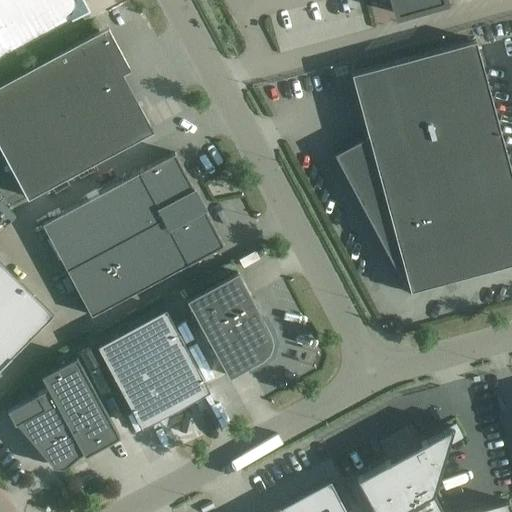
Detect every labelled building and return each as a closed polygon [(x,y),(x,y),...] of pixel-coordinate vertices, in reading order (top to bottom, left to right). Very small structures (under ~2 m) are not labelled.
[(0,0),(0,25),(19,15),(4,0),(0,0)] [(0,42),(5,53),(86,9),(81,0),(46,0),(19,15),(0,25),(0,42)] [(4,0),(19,15),(46,0),(4,0)] [(393,0),(397,13),(445,0),(444,0),(393,0)] [(152,128),(151,129),(121,73),(130,68),(108,26),(99,30),(0,82),(0,147),(27,197),(153,130),(152,128)] [(511,177),(475,40),(351,74),(368,136),(334,154),(409,294),(452,270),(451,264),(495,253),(499,267),(511,263),(511,177)] [(138,172),(42,224),(91,316),(187,264),(188,264),(224,245),(202,205),(201,205),(202,208),(201,208),(192,192),(193,192),(195,194),(196,193),(174,153),(138,172)] [(0,242),(17,232),(6,214),(0,218),(0,242)] [(0,260),(0,369),(54,315),(0,260)] [(237,270),(187,298),(229,375),(262,357),(269,350),(272,340),(270,330),(237,270)] [(165,308),(97,345),(141,427),(209,390),(165,308)] [(8,410),(7,410),(14,424),(18,422),(53,463),(55,464),(57,465),(59,466),(61,465),(63,465),(65,464),(81,450),(84,456),(119,436),(76,356),(41,375),(48,388),(8,410)] [(235,414),(243,410),(249,427),(269,419),(260,395),(232,406),(235,414)] [(511,511),(509,501),(469,511),(442,511),(433,493),(453,426),(357,478),(375,511),(511,511)]
